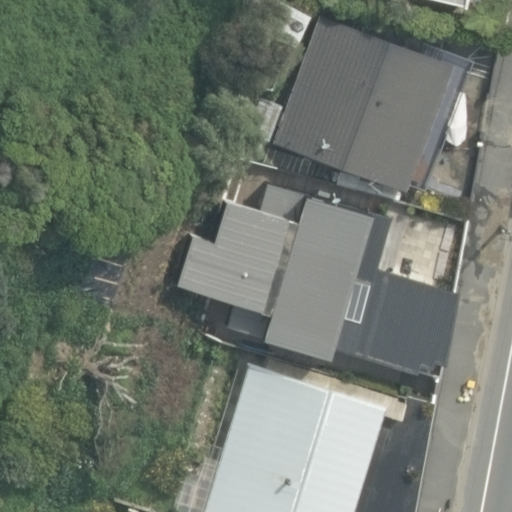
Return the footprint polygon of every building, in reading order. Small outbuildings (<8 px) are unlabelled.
[(304,10),(284,0),(256,0),(247,19),(289,41),(304,10)] [(273,138),(403,185),(449,59),(319,12),(273,138)] [(267,138),(278,102),(258,96),(247,132),(267,138)] [(221,326),(320,355),(323,345),(409,371),(411,364),(423,367),(425,360),(434,362),(447,288),(373,266),(388,216),(265,180),(256,209),(220,198),(208,238),(187,232),(172,284),(229,301),(221,326)] [(397,511),(430,402),(237,345),(198,476),(178,470),(166,509),(175,511),(198,511),(201,504),(229,511),(397,511)]
